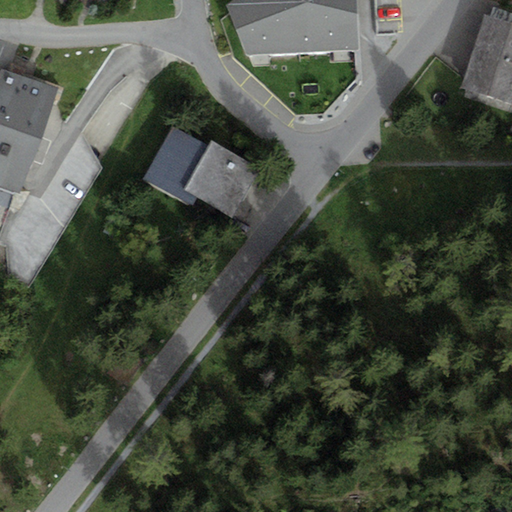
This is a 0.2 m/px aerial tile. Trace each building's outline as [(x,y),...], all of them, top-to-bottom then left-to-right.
[(357,49),(356,0),(229,0),(226,3),(243,54),(357,49)] [(504,23),(508,13),(493,7),(489,17),(504,23)] [(485,16),(459,89),(511,106),(511,25),(504,23),(489,17),(485,16)] [(0,193),(12,197),(44,106),(0,90),(0,193)] [(235,223),(263,174),(212,145),(208,153),(174,134),(146,184),(190,209),(194,201),(235,223)]
